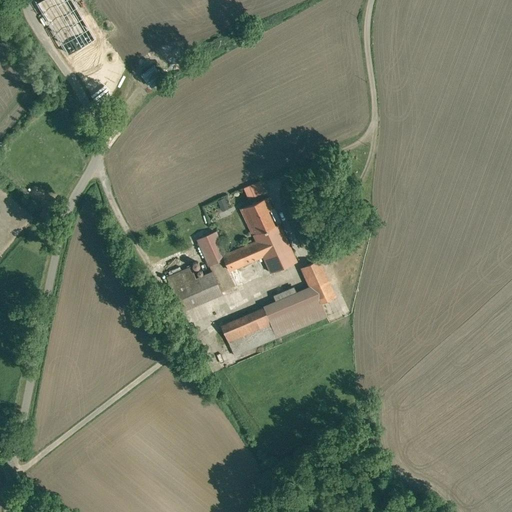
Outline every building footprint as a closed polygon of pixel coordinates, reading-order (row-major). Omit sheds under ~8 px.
[(61,7),(56,0),(32,0),(30,2),(44,20),(50,27),(67,15),(61,7)] [(152,87),(163,80),(153,66),(143,73),(152,87)] [(342,174),(337,178),(341,182),(346,178),(342,174)] [(261,181),(245,187),(249,198),(265,191),(261,181)] [(268,197),(242,208),(254,235),(275,225),(268,210),(273,208),(268,197)] [(225,198),(219,200),(223,210),(229,207),(225,198)] [(275,225),(254,235),(257,240),(264,255),(271,271),(297,260),(280,223),(275,225)] [(257,240),(226,253),(217,231),(199,239),(213,271),(222,292),(244,283),(237,266),(264,255),(257,240)] [(319,259),(305,265),(314,286),(329,280),(319,259)] [(197,277),(192,266),(168,277),(183,310),(199,303),(199,302),(222,292),(213,271),(197,277)] [(295,287),(275,295),(278,301),(265,307),(267,312),(278,337),(328,316),(322,302),(336,296),(329,280),(314,286),(297,293),(295,287)] [(267,312),(224,331),(230,343),(235,355),(278,337),(267,312)]
